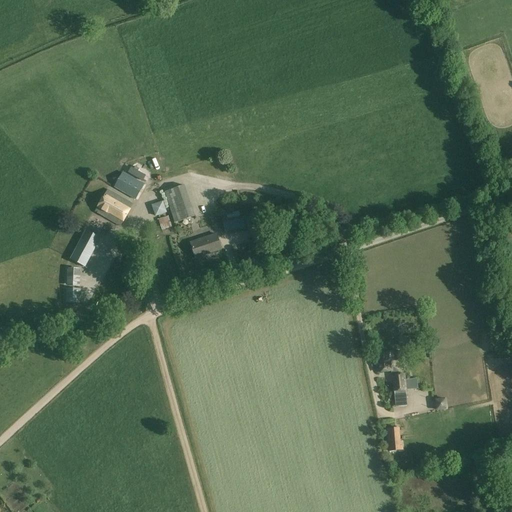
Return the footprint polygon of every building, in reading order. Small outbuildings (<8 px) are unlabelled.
[(122,173),(114,188),(137,200),(145,185),(122,173)] [(195,216),(185,185),(165,192),(175,223),(195,216)] [(133,204),(108,190),(96,212),(121,226),(133,204)] [(164,203),(166,203),(166,199),(151,202),(153,214),(165,211),(164,203)] [(166,214),(156,218),(161,229),(171,225),(166,214)] [(246,217),(250,239),(262,236),(257,215),(246,217)] [(225,232),(233,231),(231,222),(224,224),(225,232)] [(86,230),(71,259),(85,267),(101,238),(86,230)] [(217,234),(191,243),(196,258),(222,250),(217,234)] [(68,283),(78,284),(78,272),(68,272),(68,283)] [(66,288),(66,303),(81,304),(81,289),(66,288)] [(391,371),(393,371),(393,367),(392,361),(402,360),(401,352),(377,353),(378,362),(376,362),(377,372),(391,371)] [(393,371),(391,371),(392,376),(394,376),(395,393),(396,404),(407,403),(406,392),(406,390),(412,389),(411,379),(405,380),(405,375),(400,375),(400,372),(394,367),(393,367),(393,371)] [(435,399),(435,411),(446,411),(446,399),(435,399)] [(389,451),(402,450),(402,443),(400,443),(399,437),(388,438),(389,451)]
